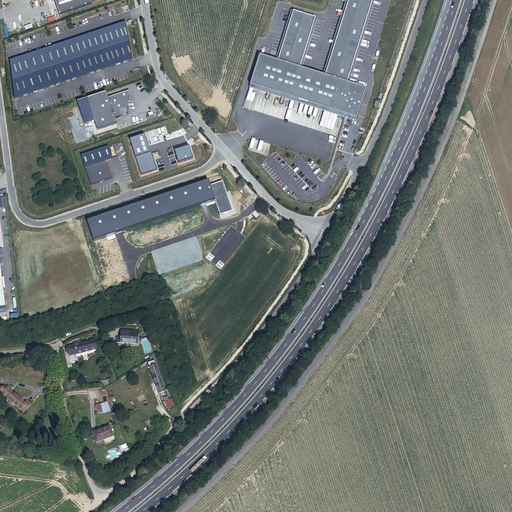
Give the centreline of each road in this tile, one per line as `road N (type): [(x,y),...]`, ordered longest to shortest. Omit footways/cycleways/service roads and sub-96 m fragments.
road 1 (trunk): [(451,0),(398,147),(322,291),(244,396),(120,511)]
road 2 (trunk): [(142,511),(256,401),(350,270),(433,102),(468,0)]
road 3 (tertiary): [(178,511),(259,434),(354,311),(451,121),(492,0)]
road 4 (unclassified): [(326,232),(232,371),(100,500),(66,416),(54,345),(0,353)]
road 5 (unclassified): [(0,101),(12,202),(29,222),(203,170),(223,148)]
road 6 (unclassified): [(425,0),(378,131),(326,232)]
road 7 (unclassified): [(144,0),(158,74),(223,148)]
road 8 (unclassified): [(223,148),(276,209),(326,232)]
